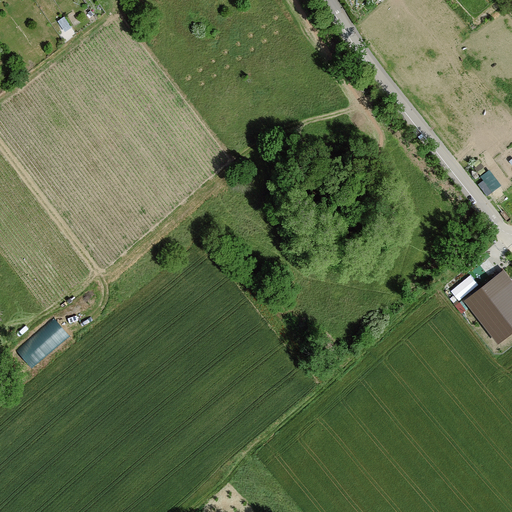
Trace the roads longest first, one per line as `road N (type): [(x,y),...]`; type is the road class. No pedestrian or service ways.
road 1 (residential): [(511,240),(331,0)]
road 2 (track): [(0,142),(94,269),(46,312)]
